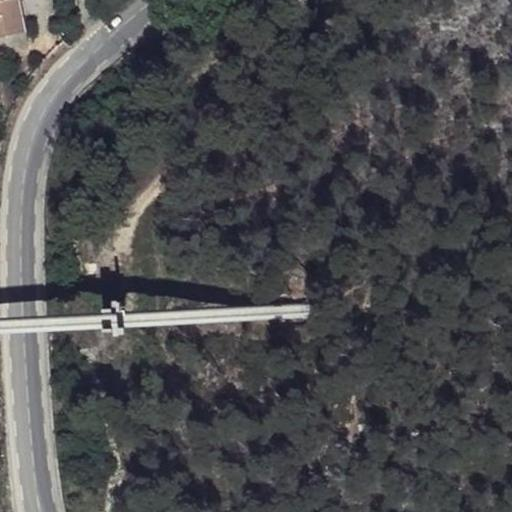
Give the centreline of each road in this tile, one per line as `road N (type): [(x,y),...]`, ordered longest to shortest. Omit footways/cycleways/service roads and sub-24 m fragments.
road 1 (secondary): [(141,0),(52,91),(30,139),(19,316),(28,436),(44,511)]
road 2 (track): [(117,281),(112,226),(132,191),(192,137),(293,0)]
